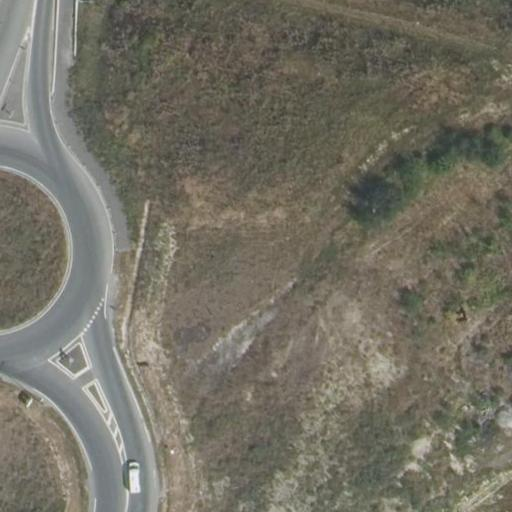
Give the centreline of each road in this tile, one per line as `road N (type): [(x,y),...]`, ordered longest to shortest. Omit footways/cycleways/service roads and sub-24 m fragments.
road 1 (secondary): [(85,307),(98,274),(95,221),(70,175),(48,159)]
road 2 (unclassified): [(124,466),(124,419),(85,307)]
road 3 (secondary): [(48,159),(34,8)]
road 4 (unclassified): [(20,361),(71,398),(124,466)]
